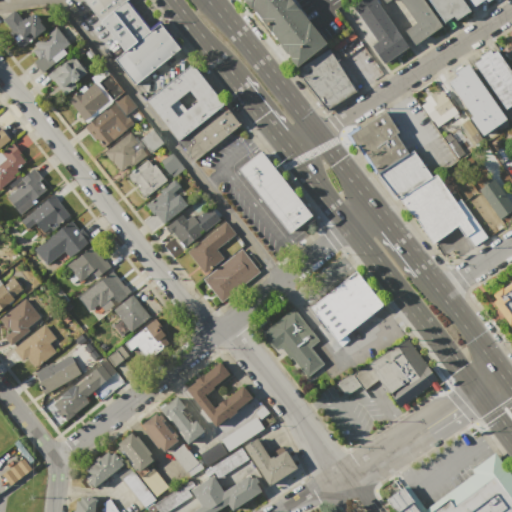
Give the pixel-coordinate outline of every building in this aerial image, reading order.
[(125,0),(113,10),(110,7),(98,16),(85,0),(125,0)] [(125,0),(127,0),(151,29),(123,52),(99,22),(113,10),(125,0)] [(291,0),(326,44),(296,67),(244,0),(291,0)] [(362,0),(375,0),(410,46),(384,66),(369,46),(377,40),(352,7),(362,0)] [(381,0),(421,0),(440,26),(414,45),(404,30),(414,22),(398,0),(388,0),(384,3),(381,0)] [(429,0),(462,0),(470,11),(448,26),(429,0)] [(467,0),(489,0),(475,10),(467,0)] [(44,29),(20,48),(16,43),(17,42),(9,32),(11,31),(2,19),(14,10),(22,20),(26,17),(26,18),(34,12),(41,21),(39,22),(44,29)] [(160,22),(180,47),(134,84),(114,60),(123,52),(151,29),(160,22)] [(55,26),(69,44),(51,58),(55,62),(41,73),(32,62),(38,58),(32,51),(37,47),(34,43),(55,26)] [(511,47),(503,54),(508,60),(510,59),(511,61),(511,47)] [(329,49),(356,92),(327,110),(297,72),(302,69),(300,67),(329,49)] [(504,109),(511,103),(511,101),(511,99),(511,98),(511,71),(497,50),(491,54),(489,50),(479,57),(480,59),(473,64),(504,109)] [(72,56),(86,73),(74,81),(77,85),(65,95),(58,86),(56,88),(47,76),(53,71),(57,76),(62,72),(58,67),(72,56)] [(176,140),(145,100),(192,64),(223,104),(176,140)] [(505,121),(483,136),(446,83),(457,76),(454,72),(466,64),(505,121)] [(123,92),(112,101),(98,82),(109,74),(123,92)] [(67,99),(79,90),(81,93),(94,82),(109,101),(84,120),(67,99)] [(420,105),(435,127),(456,113),(441,90),(436,94),(434,91),(424,98),(425,101),(420,105)] [(84,126),(114,103),(113,101),(125,92),(136,107),(125,115),(126,118),(128,116),(135,125),(104,149),(101,144),(102,143),(98,137),(95,140),(84,126)] [(227,109),(239,124),(202,152),(191,137),(227,109)] [(347,136),(354,147),(357,145),(376,174),(408,154),(395,134),(398,132),(385,111),(347,136)] [(0,128),(1,128),(10,140),(0,147),(0,128)] [(139,140),(153,130),(163,142),(149,153),(139,140)] [(129,132),(137,142),(131,147),(135,152),(141,148),(147,155),(131,167),(129,165),(120,172),(114,165),(115,164),(113,161),(111,162),(103,152),(129,132)] [(0,152),(12,143),(20,154),(19,154),(26,162),(17,169),(17,170),(0,182),(0,152)] [(237,169),(261,150),(313,217),(289,236),(237,169)] [(376,174),(408,154),(413,151),(431,177),(397,199),(395,200),(376,174)] [(159,161),(171,177),(182,168),(171,152),(159,161)] [(147,160),(152,166),(155,164),(167,180),(143,199),(135,189),(139,185),(138,183),(135,185),(128,175),(147,160)] [(33,168),(41,178),(39,180),(46,189),(32,201),(34,204),(21,215),(6,197),(13,191),(8,185),(22,174),(24,176),(30,171),(30,170),(33,168)] [(487,235),(502,225),(478,190),(464,170),(448,181),(487,235)] [(397,199),(431,177),(434,175),(466,218),(475,230),(464,238),(455,226),(431,244),(397,199)] [(162,224),(154,214),(153,215),(145,205),(162,193),(160,190),(174,179),(180,186),(171,193),(174,196),(177,194),(187,205),(162,224)] [(478,190),(492,180),(511,207),(511,217),(502,225),(478,190)] [(53,194),(69,215),(57,225),(55,222),(42,232),(35,223),(27,229),(20,220),(53,194)] [(167,225),(181,214),(186,219),(192,214),(195,218),(210,206),(220,220),(204,232),(202,230),(199,233),(200,235),(183,248),(176,239),(178,238),(174,232),(173,233),(171,231),(169,233),(166,229),(168,227),(167,225)] [(33,249),(70,219),(79,230),(81,228),(91,240),(69,258),(64,251),(46,265),(33,249)] [(225,221),(236,235),(216,250),(224,260),(205,275),(186,251),(225,221)] [(93,245),(99,253),(98,253),(104,260),(105,260),(110,266),(96,278),(91,272),(79,281),(67,266),(93,245)] [(241,248),(259,272),(221,302),(202,278),(241,248)] [(112,270),(130,293),(116,303),(111,297),(100,306),(98,304),(90,310),(79,297),(112,270)] [(311,307),(356,271),(382,304),(337,340),(311,307)] [(0,309),(0,281),(3,286),(15,277),(21,285),(20,286),(22,289),(12,296),(14,299),(0,309)] [(492,294),(502,286),(503,288),(511,280),(511,328),(492,302),(495,299),(492,294)] [(132,294),(150,316),(130,332),(128,330),(121,336),(112,323),(119,318),(113,310),(132,294)] [(13,347),(4,337),(11,331),(8,327),(7,328),(0,320),(0,318),(26,297),(41,316),(26,328),(30,333),(13,347)] [(293,308),(318,341),(311,347),(324,364),(307,377),(291,357),(289,359),(280,348),(277,350),(267,344),(263,332),(293,308)] [(155,318),(164,329),(161,331),(166,337),(164,338),(168,343),(154,354),(142,355),(135,347),(129,352),(123,343),(155,318)] [(13,349),(44,323),(56,337),(49,343),(55,351),(34,369),(25,358),(22,360),(13,349)] [(352,374),(406,337),(435,380),(397,406),(379,380),(363,390),(352,374)] [(113,367),(106,358),(115,350),(120,345),(128,355),(113,367)] [(44,395),(37,382),(39,382),(34,373),(53,362),(53,363),(70,354),(81,374),(44,395)] [(215,427),(185,389),(194,382),(194,381),(202,374),(202,375),(219,362),(228,374),(212,386),(214,388),(204,395),(214,408),(217,405),(217,404),(225,397),(226,399),(242,386),(252,397),(235,410),(236,411),(228,418),(227,417),(215,427)] [(57,427),(40,407),(51,398),(55,402),(61,398),(59,395),(73,384),(75,387),(90,374),(89,373),(101,364),(110,377),(85,397),(89,402),(57,427)] [(176,397),(184,407),(180,410),(191,424),(195,420),(203,431),(187,444),(181,437),(183,435),(167,415),(165,416),(160,410),(176,397)] [(155,414),(157,416),(160,414),(166,421),(163,423),(170,432),(173,430),(179,437),(177,438),(178,440),(163,452),(160,447),(158,449),(143,430),(145,429),(142,425),(155,414)] [(220,439),(255,417),(263,428),(227,451),(220,439)] [(131,433),(135,438),(137,436),(151,453),(149,455),(153,460),(138,471),(136,468),(134,470),(130,465),(132,463),(122,451),(121,453),(117,448),(119,447),(117,444),(131,433)] [(242,446),(256,437),(269,458),(273,456),(274,457),(285,450),(296,467),(268,486),(242,446)] [(199,454),(218,442),(225,453),(206,465),(199,454)] [(183,444),(198,462),(185,472),(170,453),(183,444)] [(203,471),(240,447),(248,459),(217,478),(214,472),(207,476),(203,471)] [(124,464),(94,488),(81,472),(92,463),(91,461),(98,456),(99,458),(108,451),(110,455),(114,452),(124,464)] [(511,511),(392,511),(385,501),(402,489),(416,508),(423,503),(428,510),(444,498),(442,495),(473,472),(470,468),(492,453),(511,480),(511,511)] [(140,477),(153,467),(169,487),(160,495),(155,489),(151,491),(140,477)] [(148,511),(122,479),(133,470),(160,505),(150,511),(148,511)] [(190,511),(201,505),(190,489),(212,475),(223,491),(248,475),(250,478),(252,477),(261,491),(232,510),(228,503),(214,511),(190,511)] [(94,511),(72,511),(75,511),(76,500),(80,500),(80,497),(96,498),(94,511)] [(101,511),(100,509),(104,507),(101,503),(108,498),(117,511),(101,511)]
